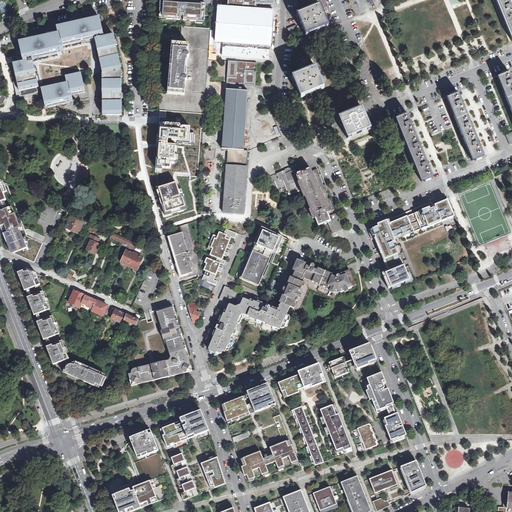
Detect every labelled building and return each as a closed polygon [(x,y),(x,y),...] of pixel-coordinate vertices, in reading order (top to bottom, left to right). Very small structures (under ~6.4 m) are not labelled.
[(212,6),(212,0),(190,0),(191,0),(185,0),(160,0),(160,8),(162,8),(162,17),(180,18),(180,16),(184,17),(184,18),(205,20),(205,15),(211,16),(212,6)] [(228,0),(228,8),(256,10),(256,4),(273,5),(273,0),(228,0)] [(511,6),(511,7),(509,0),(495,0),(511,40),(511,6)] [(329,26),(326,19),(324,14),(320,5),(297,15),(306,36),(329,26)] [(218,7),(217,13),(215,42),(216,42),(223,42),(243,44),(269,45),(271,45),(273,15),(273,12),(273,11),(256,10),(228,8),(218,7)] [(162,17),(162,8),(160,8),(159,19),(182,20),(204,22),(205,20),(184,18),(184,17),(180,16),(180,18),(162,17)] [(59,27),(60,33),(63,46),(95,39),(104,37),(103,35),(100,17),(59,27)] [(296,25),(288,29),(292,38),(300,35),(296,25)] [(210,29),(181,26),(180,44),(189,44),(188,48),(209,49),(210,29)] [(19,42),(23,59),(34,57),(34,59),(65,52),(63,46),(60,33),(19,42)] [(114,35),(104,37),(95,39),(102,73),(103,115),(122,115),(121,69),(114,35)] [(268,59),(269,45),(243,44),(223,42),(223,48),(223,56),(257,58),(264,59),(268,59)] [(189,44),(180,44),(172,43),(168,94),(176,94),(185,95),(185,92),(186,81),(187,81),(187,78),(186,78),(188,56),(189,56),(189,54),(188,54),(188,48),(189,44)] [(208,60),(209,49),(188,48),(188,54),(189,54),(189,56),(188,56),(186,78),(187,78),(187,81),(186,81),(185,92),(206,93),(207,82),(208,60)] [(308,56),(297,60),(300,65),(310,61),(308,56)] [(19,91),(41,86),(34,59),(34,57),(23,59),(23,61),(13,64),(19,91)] [(257,63),(228,61),(227,84),(250,85),(255,86),(257,63)] [(316,67),(292,76),(301,98),(324,88),(319,75),(316,67)] [(65,76),(67,83),(69,82),(72,95),(85,92),(81,72),(65,76)] [(511,78),(509,72),(508,73),(507,72),(499,75),(500,76),(497,77),(511,113),(511,78)] [(69,82),(67,83),(41,88),(45,105),(46,110),(74,104),(72,95),(69,82)] [(222,149),(228,149),(239,150),(241,150),(244,150),(248,91),(226,90),(222,149)] [(159,110),(204,113),(206,93),(185,92),(185,95),(176,94),(168,94),(160,93),(159,110)] [(462,103),(458,93),(456,92),(449,96),(449,97),(446,98),(472,161),(474,160),(475,161),(483,158),(483,157),(484,156),(480,147),(482,146),(481,144),(480,143),(479,143),(473,128),(474,127),(473,126),(473,124),(471,125),(464,106),(465,105),(465,104),(464,102),(462,103)] [(362,108),(339,117),(348,139),(371,129),(366,117),(362,108)] [(154,180),(164,217),(186,209),(176,180),(177,176),(198,177),(202,128),(203,129),(204,113),(159,110),(154,170),(156,170),(154,180)] [(413,127),(414,126),(414,124),(413,123),(411,123),(408,114),(407,114),(405,113),(398,116),(398,118),(396,119),(421,182),(423,181),(425,182),(432,179),(432,177),(433,177),(429,167),(431,167),(430,165),(430,163),(428,164),(422,149),(423,148),(423,146),(422,145),(420,145),(414,130),(413,127)] [(145,128),(146,137),(153,136),(153,127),(145,128)] [(239,150),(228,149),(227,165),(238,166),(247,166),(247,159),(248,151),(244,150),(241,150),(239,150)] [(279,172),(276,174),(279,181),(283,180),(289,195),(303,189),(298,177),(297,177),(297,176),(297,177),(296,176),(297,176),(297,175),(298,175),(297,174),(304,171),(302,163),(279,172)] [(238,166),(227,165),(223,213),(243,215),(246,186),(247,166),(238,166)] [(303,189),(313,213),(318,226),(328,222),(331,221),(327,213),(309,169),(310,169),(309,168),(304,171),(297,174),(298,175),(298,177),(303,189)] [(311,169),(310,169),(309,169),(327,213),(336,209),(326,185),(324,186),(321,187),(321,185),(320,182),(322,181),(317,169),(313,171),(314,173),(313,174),(311,169)] [(431,202),(371,227),(380,249),(387,267),(389,271),(383,273),(389,288),(410,280),(404,266),(403,267),(393,243),(395,242),(394,238),(413,230),(414,232),(453,216),(447,201),(436,205),(433,206),(431,202)] [(18,247),(19,251),(27,248),(20,232),(19,233),(18,229),(21,228),(15,214),(12,215),(9,208),(7,209),(3,210),(0,211),(0,224),(2,229),(5,228),(7,233),(4,234),(10,251),(13,249),(18,247)] [(344,229),(337,213),(330,216),(332,220),(331,221),(328,222),(332,234),(344,229)] [(71,216),(65,228),(78,234),(80,231),(85,222),(71,216)] [(188,224),(181,226),(183,232),(188,249),(193,268),(192,268),(193,273),(189,274),(190,277),(198,274),(199,252),(197,253),(188,224)] [(206,271),(202,280),(211,283),(216,285),(217,281),(213,280),(215,275),(216,275),(217,271),(221,272),(223,269),(219,267),(220,263),(224,265),(226,261),(222,259),(223,256),(227,257),(229,253),(225,252),(226,248),(230,249),(232,245),(228,244),(231,237),(235,239),(237,233),(226,229),(224,234),(219,232),(216,239),(214,238),(211,248),(212,248),(210,255),(217,258),(216,262),(206,258),(204,263),(206,264),(204,270),(206,271)] [(236,277),(256,285),(259,277),(265,279),(272,263),(278,266),(289,240),(264,230),(262,232),(252,254),(247,251),(236,277)] [(188,249),(183,232),(181,233),(169,237),(181,276),(189,274),(193,273),(192,268),(193,268),(188,249)] [(102,238),(91,233),(86,243),(88,244),(86,249),(97,254),(102,243),(100,243),(102,238)] [(134,253),(138,244),(113,233),(111,237),(130,247),(129,251),(134,253)] [(128,266),(134,253),(129,251),(126,249),(120,263),(128,266)] [(144,258),(134,253),(128,266),(138,271),(144,258)] [(293,308),(300,311),(310,289),(335,299),(338,293),(344,290),(347,289),(353,286),(353,284),(355,283),(350,270),(345,272),(346,275),(343,276),(340,277),(340,276),(340,275),(339,275),(333,272),(333,274),(322,269),(318,268),(319,266),(317,265),(313,264),(312,264),(311,264),(310,265),(310,266),(310,267),(307,266),(305,265),(306,263),(297,260),(295,264),(297,264),(296,267),(295,270),(293,270),(287,284),(285,283),(283,287),(283,288),(283,289),(283,290),(284,291),(286,292),(285,295),(283,294),(282,295),(280,294),(279,296),(278,297),(279,298),(279,299),(280,300),(279,302),(281,303),(290,307),(290,306),(293,307),(293,308)] [(27,269),(19,272),(18,272),(22,282),(25,291),(41,285),(37,278),(38,278),(36,273),(27,269)] [(75,272),(69,269),(66,276),(73,279),(75,272)] [(202,280),(199,278),(197,285),(208,289),(211,283),(202,280)] [(290,315),(287,314),(278,310),(265,304),(261,303),(259,302),(258,303),(251,300),(243,297),(244,294),(225,286),(219,299),(222,301),(220,307),(225,309),(220,322),(218,321),(216,325),(217,325),(216,328),(217,329),(208,348),(209,351),(212,352),(216,354),(216,352),(220,354),(222,353),(223,351),(225,352),(226,351),(227,352),(233,349),(234,347),(235,348),(245,323),(271,333),(272,332),(273,332),(279,330),(279,328),(280,329),(281,328),(282,328),(285,327),(287,320),(289,321),(291,318),(290,315)] [(43,291),(28,297),(31,307),(35,315),(50,309),(45,299),(46,299),(43,291)] [(74,291),(69,303),(80,308),(82,304),(85,296),(74,291)] [(94,307),(97,301),(91,298),(85,296),(82,304),(87,306),(88,304),(94,307)] [(136,299),(129,296),(126,303),(133,306),(136,299)] [(107,306),(97,301),(94,307),(92,311),(103,316),(107,306)] [(199,304),(187,303),(192,318),(195,311),(196,312),(199,304)] [(287,314),(290,307),(281,303),(278,310),(287,314)] [(130,379),(131,386),(155,380),(157,380),(188,372),(192,371),(187,356),(189,356),(186,348),(180,327),(174,307),(157,312),(162,330),(165,339),(171,357),(169,360),(133,369),(134,372),(130,373),(128,374),(130,379)] [(120,323),(124,314),(115,309),(110,319),(120,323)] [(195,311),(192,318),(193,323),(196,322),(200,313),(196,312),(195,311)] [(124,320),(136,326),(138,320),(127,315),(124,320)] [(53,316),(37,322),(41,331),(44,340),(60,334),(54,324),(56,323),(53,316)] [(62,341),(50,345),(47,347),(51,356),(54,365),(69,359),(64,348),(65,348),(62,341)] [(377,363),(370,344),(349,352),(350,354),(351,355),(352,359),(352,360),(353,362),(355,366),(357,371),(360,369),(367,367),(373,365),(377,363)] [(333,372),(335,379),(342,376),(350,373),(349,369),(346,363),(344,358),(343,358),(340,360),(334,362),(333,362),(333,361),(329,363),(331,368),(331,369),(333,372)] [(350,361),(346,363),(349,369),(352,367),(355,366),(353,362),(352,360),(350,361)] [(101,389),(102,387),(108,375),(76,361),(66,365),(63,372),(68,374),(81,379),(98,387),(101,389)] [(310,388),(326,382),(319,363),(297,372),(299,376),(297,377),(296,378),(294,378),(293,377),(278,383),(280,388),(281,391),(284,390),(287,397),(299,392),(298,390),(300,389),(309,386),(310,388)] [(389,392),(381,372),(366,378),(368,385),(366,386),(367,390),(364,391),(368,399),(368,401),(371,400),(377,414),(386,410),(393,407),(395,407),(389,392)] [(97,389),(98,387),(81,379),(80,381),(97,389)] [(253,414),(276,406),(268,384),(246,391),(246,392),(249,400),(249,403),(251,407),(253,414)] [(227,423),(249,415),(247,409),(249,408),(251,407),(249,403),(247,403),(245,404),(244,402),(247,401),(249,400),(246,392),(244,393),(243,393),(243,396),(242,396),(241,394),(220,402),(227,423)] [(333,401),(316,408),(335,458),(353,451),(333,401)] [(293,409),(296,418),(305,415),(302,408),(301,406),(293,409)] [(393,407),(386,410),(388,416),(395,414),(393,407)] [(176,423),(160,429),(162,434),(158,436),(184,500),(226,484),(217,457),(195,466),(185,440),(209,431),(201,410),(186,415),(188,418),(176,423)] [(402,425),(397,413),(395,414),(388,416),(383,418),(385,425),(384,426),(386,431),(389,441),(391,440),(392,443),(404,439),(403,435),(406,434),(405,432),(402,425)] [(279,415),(272,417),(275,423),(278,422),(280,428),(277,429),(280,437),(287,435),(279,415)] [(305,415),(296,418),(300,427),(308,424),(306,418),(305,415)] [(308,424),(300,427),(303,437),(311,434),(309,428),(308,424)] [(372,431),(372,430),(372,429),(371,428),(370,424),(369,424),(357,429),(360,436),(372,431)] [(150,430),(130,438),(131,441),(123,448),(125,452),(127,451),(140,484),(168,474),(159,451),(150,430)] [(363,443),(375,438),(375,436),(374,436),(374,435),(372,431),(360,436),(363,443)] [(311,434),(303,437),(307,446),(315,443),(312,437),(311,434)] [(239,466),(243,475),(246,474),(247,478),(253,476),(251,470),(259,467),(261,473),(267,471),(264,464),(275,460),(278,468),(283,466),(280,459),(288,456),(291,465),(297,462),(288,438),(267,446),(270,454),(268,454),(266,455),(265,452),(262,454),(263,457),(261,457),(259,450),(238,458),(241,465),(239,466)] [(366,450),(378,445),(377,442),(376,441),(376,440),(375,438),(363,443),(366,450)] [(315,443),(307,446),(310,456),(319,453),(316,446),(315,443)] [(319,453),(310,456),(314,466),(322,463),(320,455),(319,453)] [(416,461),(401,467),(411,493),(426,486),(416,461)] [(392,470),(369,479),(375,493),(397,485),(392,470)] [(113,495),(119,511),(130,511),(144,507),(176,494),(168,474),(140,484),(129,488),(128,484),(119,488),(120,490),(112,493),(113,495)] [(357,476),(341,482),(352,511),(370,511),(371,511),(357,476)] [(330,487),(313,494),(320,511),(327,508),(328,511),(333,509),(332,506),(337,504),(330,487)] [(287,497),(293,511),(309,511),(301,490),(283,497),(284,499),(287,497)] [(293,511),(287,497),(284,499),(288,511),(293,511)] [(377,500),(381,510),(388,507),(383,498),(377,500)] [(272,511),(270,504),(271,504),(270,502),(254,508),(255,510),(256,510),(257,511),(272,511)]
